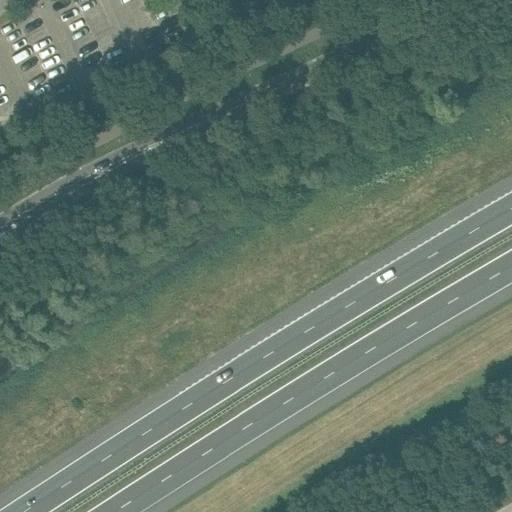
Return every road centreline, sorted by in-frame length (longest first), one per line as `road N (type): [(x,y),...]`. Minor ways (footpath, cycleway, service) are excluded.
road 1 (motorway): [(511,207),(21,511)]
road 2 (tertiary): [(0,234),(157,145),(472,0)]
road 3 (motorway): [(110,511),(511,265)]
